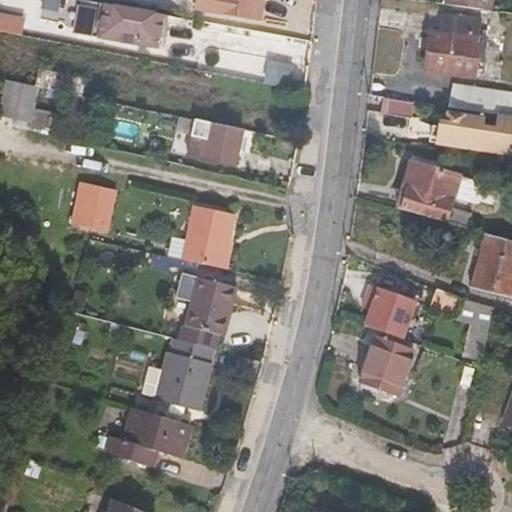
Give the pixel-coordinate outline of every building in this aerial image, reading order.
[(198,0),(197,8),(253,18),(255,0),(198,0)] [(451,0),(451,6),(494,11),(495,0),(451,0)] [(107,3),(99,1),(92,36),(101,37),(107,3)] [(116,5),(107,3),(101,37),(158,47),(164,14),(116,5)] [(171,15),(164,14),(158,47),(165,48),(171,15)] [(482,19),(442,14),(439,35),(431,34),(426,69),(473,77),(476,61),(484,62),(487,37),(480,36),(482,19)] [(38,86),(8,79),(1,113),(32,121),(38,86)] [(99,99),(53,89),(50,104),(96,114),(99,99)] [(473,89),(470,110),(498,114),(502,115),(505,93),(473,89)] [(414,104),(390,99),(387,112),(411,118),(414,104)] [(482,128),(484,119),(446,113),(446,121),(439,120),(439,127),(433,126),(431,143),(480,152),(480,148),(494,150),(508,152),(511,122),(511,116),(502,115),(498,114),(496,130),(482,128)] [(243,129),(178,115),(176,123),(194,127),(189,155),(235,164),(243,129)] [(159,144),(173,148),(176,135),(161,131),(159,144)] [(399,208),(469,228),(473,213),(452,208),(461,177),(412,161),(399,208)] [(119,177),(103,174),(79,169),(75,184),(101,190),(116,193),(119,177)] [(183,258),(223,266),(236,213),(195,204),(188,236),(183,258)] [(161,253),(183,258),(188,236),(165,231),(161,253)] [(511,240),(487,233),(473,284),(511,296),(511,292),(511,240)] [(187,325),(223,334),(236,287),(200,277),(187,325)] [(374,280),(364,318),(407,329),(417,290),(374,280)] [(466,354),(482,358),(494,307),(465,298),(461,319),(472,322),(466,354)] [(199,407),(215,347),(173,336),(157,397),(199,407)] [(414,351),(375,337),(360,380),(398,394),(414,351)] [(511,398),(503,422),(511,424),(511,398)] [(183,457),(193,425),(133,407),(123,438),(113,435),(107,452),(156,466),(160,451),(183,457)] [(104,511),(110,511),(116,500),(110,498),(104,511)] [(145,511),(116,500),(110,511),(145,511)]
